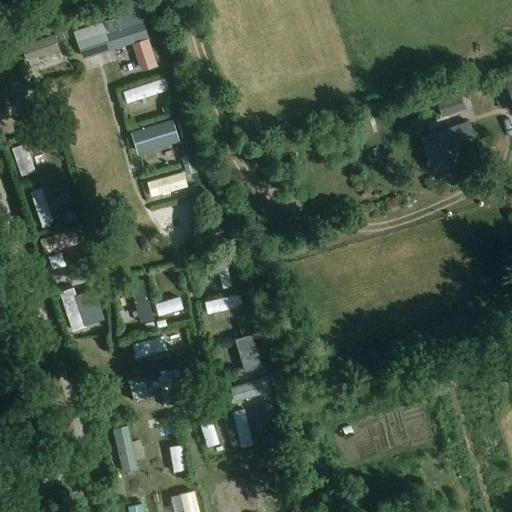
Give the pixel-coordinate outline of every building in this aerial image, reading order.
[(82,57),(146,36),(134,1),(113,7),(117,17),(74,32),(82,57)] [(108,7),(84,16),(87,25),(112,15),(108,7)] [(20,47),(25,61),(59,50),(53,35),(20,47)] [(124,111),(166,96),(161,82),(119,97),(124,111)] [(436,102),(441,118),(465,110),(459,94),(436,102)] [(363,140),(375,136),(370,122),(358,126),(363,140)] [(468,122),(421,138),(432,171),(450,165),(443,147),(473,137),(468,122)] [(18,184),(32,179),(22,149),(8,153),(18,184)] [(190,155),(181,158),(186,174),(195,171),(190,155)] [(147,206),(186,195),(181,177),(142,188),(147,206)] [(218,296),(228,294),(224,267),(213,268),(218,296)] [(127,289),(136,339),(152,336),(143,286),(127,289)] [(209,306),(211,320),(239,315),(237,301),(209,306)] [(234,340),(244,373),(262,368),(253,335),(234,340)] [(134,368),(163,357),(158,342),(128,352),(134,368)] [(87,382),(98,377),(88,353),(78,357),(87,382)] [(158,371),(164,407),(178,404),(175,387),(179,386),(176,368),(158,371)] [(129,382),(133,401),(162,394),(158,376),(129,382)] [(273,402),(262,405),(264,415),(275,412),(273,402)] [(241,416),(228,420),(239,457),(251,453),(241,416)] [(117,478),(131,474),(122,437),(108,440),(117,478)] [(165,454),(166,481),(178,481),(177,454),(165,454)]
